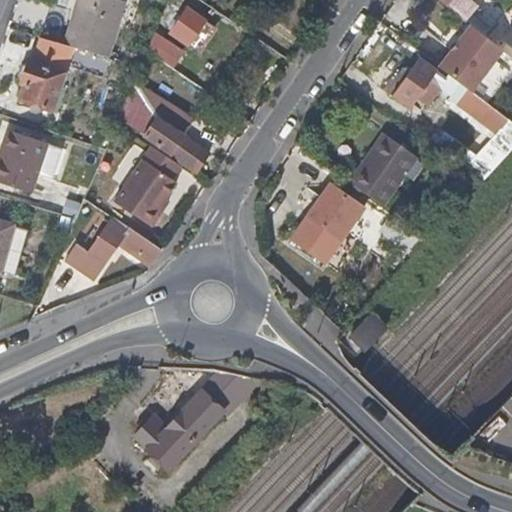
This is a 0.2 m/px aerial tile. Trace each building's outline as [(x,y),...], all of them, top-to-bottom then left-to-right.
[(108,57),(122,6),(104,0),(79,0),(66,45),(108,57)] [(454,10),(461,0),(449,0),(446,4),(454,10)] [(186,42),(202,21),(186,9),(170,31),(186,42)] [(469,92),(500,50),(493,44),(469,25),(437,67),(469,92)] [(55,70),(62,45),(38,37),(31,63),(55,70)] [(178,58),(167,51),(159,45),(151,40),(145,51),(170,68),(178,58)] [(367,99),(385,73),(369,61),(371,57),(360,48),(339,79),(339,80),(367,99)] [(424,86),(435,71),(419,58),(382,108),(398,121),(418,94),(424,86)] [(50,110),(63,73),(55,70),(31,63),(27,61),(20,84),(24,86),(20,100),(50,110)] [(233,86),(221,78),(207,68),(194,85),(223,104),(233,111),(245,94),(233,86)] [(422,97),(428,89),(424,86),(418,94),(422,97)] [(123,128),(141,100),(128,93),(126,96),(115,123),(123,128)] [(180,136),(190,122),(181,115),(165,103),(161,109),(151,102),(144,111),(143,110),(132,126),(137,130),(151,140),(159,146),(172,155),(184,164),(194,171),(205,155),(198,149),(186,141),(180,136)] [(227,121),(234,112),(233,111),(223,104),(217,113),(227,121)] [(247,122),(234,112),(227,121),(241,131),(243,128),(247,122)] [(511,143),(511,142),(511,124),(509,122),(500,134),(511,143)] [(0,182),(30,191),(45,141),(5,130),(0,146),(0,182)] [(383,200),(417,154),(386,132),(351,178),(383,200)] [(433,137),(428,133),(423,139),(429,143),(433,137)] [(162,200),(174,183),(169,180),(179,166),(149,146),(135,168),(111,202),(136,218),(148,226),(164,202),(162,200)] [(321,260),(361,207),(330,184),(290,238),(321,260)] [(107,257),(118,241),(124,232),(122,231),(108,221),(97,235),(86,252),(85,253),(91,257),(102,263),(102,264),(107,257)] [(0,269),(12,226),(0,222),(0,269)] [(160,249),(148,241),(131,229),(126,225),(122,231),(124,232),(118,241),(126,247),(137,254),(144,258),(151,263),(155,257),(160,249)] [(102,263),(91,257),(85,253),(86,252),(75,244),(65,258),(73,264),(83,271),(92,277),(99,267),(102,263)] [(362,356),(385,331),(369,317),(347,342),(362,356)] [(227,411),(257,380),(218,372),(201,391),(221,410),(227,411)] [(165,469),(206,426),(221,410),(201,391),(161,433),(148,421),(142,422),(135,429),(135,436),(146,446),(145,451),(165,469)]
